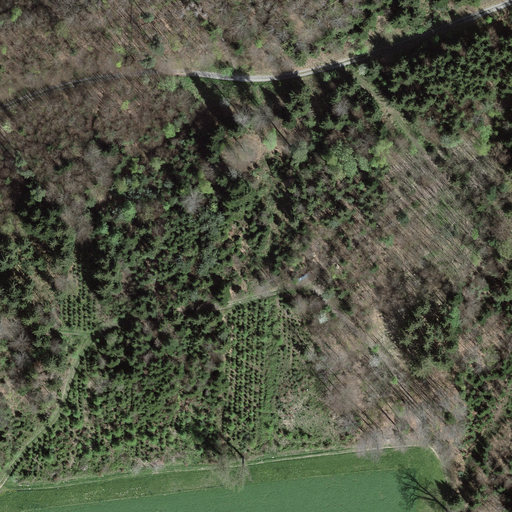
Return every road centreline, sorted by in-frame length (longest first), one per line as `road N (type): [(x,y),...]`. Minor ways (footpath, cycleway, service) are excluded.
road 1 (track): [(511,133),(430,147),(446,180),(387,217),(311,282),(167,309)]
road 2 (track): [(511,3),(326,66),(238,75)]
road 3 (track): [(448,511),(441,451),(311,282)]
road 4 (track): [(238,75),(171,72),(43,92),(0,109)]
